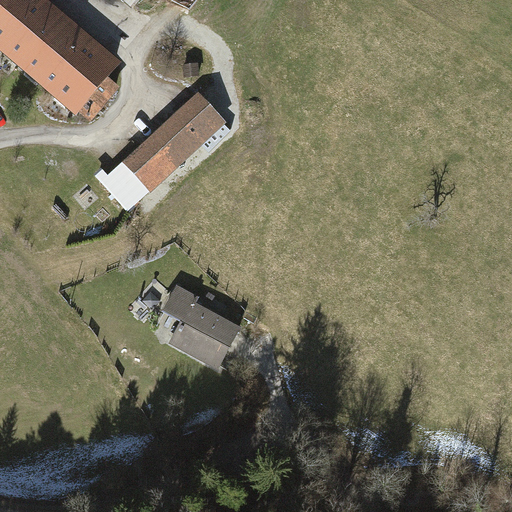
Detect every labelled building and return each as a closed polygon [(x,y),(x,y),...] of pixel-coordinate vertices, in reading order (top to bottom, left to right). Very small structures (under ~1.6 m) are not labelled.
[(0,0),(0,59),(67,117),(148,24),(128,7),(133,0),(0,0)] [(119,166),(144,192),(217,124),(192,98),(119,166)] [(98,172),(89,180),(122,217),(131,209),(98,172)] [(87,196),(75,207),(96,230),(108,219),(87,196)] [(158,312),(178,322),(166,345),(215,370),(237,328),(193,305),(197,298),(172,286),(158,312)]
